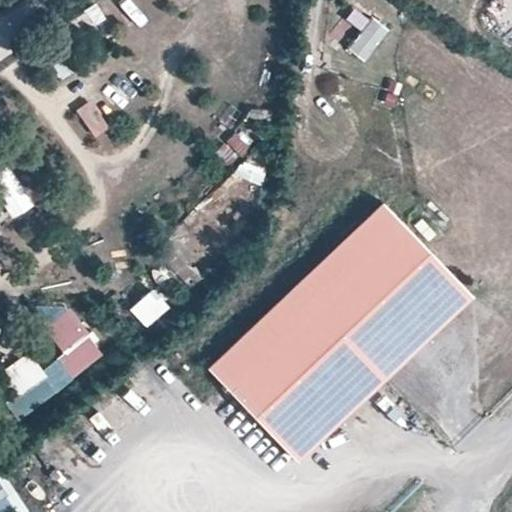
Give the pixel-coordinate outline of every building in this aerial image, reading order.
[(79,31),(104,15),(93,0),(90,0),(68,15),(79,31)] [(363,57),(386,25),(368,12),(345,44),(363,57)] [(59,76),(77,65),(63,43),(45,55),(59,76)] [(87,95),(73,106),(94,135),(108,124),(87,95)] [(232,126),(212,150),(230,165),(250,141),(232,126)] [(255,179),(262,165),(242,157),(236,170),(255,179)] [(0,212),(23,199),(0,158),(0,212)] [(204,371),(290,459),(469,287),(384,199),(204,371)] [(124,301),(142,322),(167,300),(150,280),(124,301)] [(14,415),(104,351),(67,301),(40,321),(60,348),(35,366),(16,340),(0,351),(0,372),(13,390),(2,398),(14,415)]
